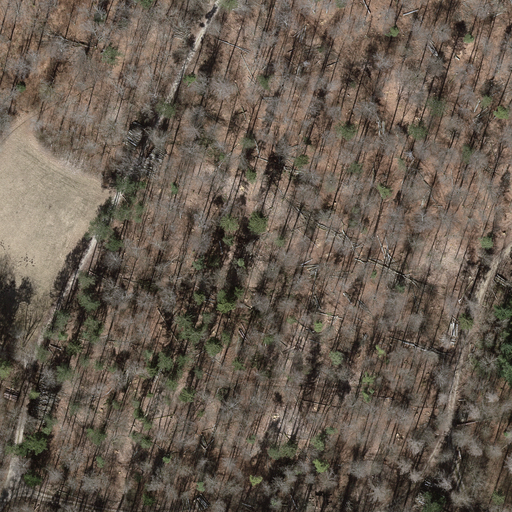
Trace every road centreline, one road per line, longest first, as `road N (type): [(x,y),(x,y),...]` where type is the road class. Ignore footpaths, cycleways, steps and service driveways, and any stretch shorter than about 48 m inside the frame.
road 1 (track): [(221,0),(43,342),(13,482)]
road 2 (track): [(511,245),(484,277),(464,331),(450,426),(417,480),(380,511)]
road 3 (track): [(13,482),(144,511)]
